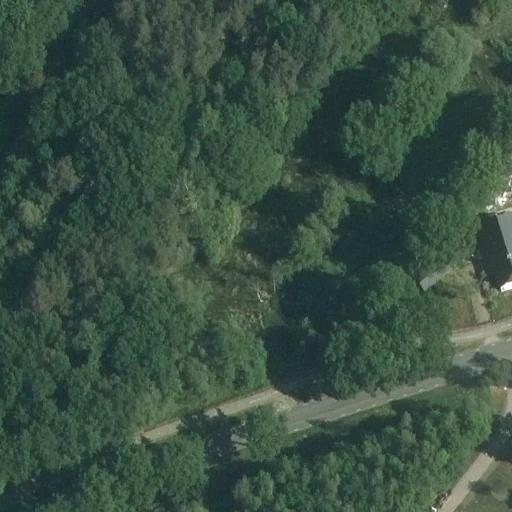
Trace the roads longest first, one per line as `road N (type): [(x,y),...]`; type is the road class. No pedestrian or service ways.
road 1 (tertiary): [(43,511),(180,452),(511,347)]
road 2 (track): [(0,185),(142,0)]
